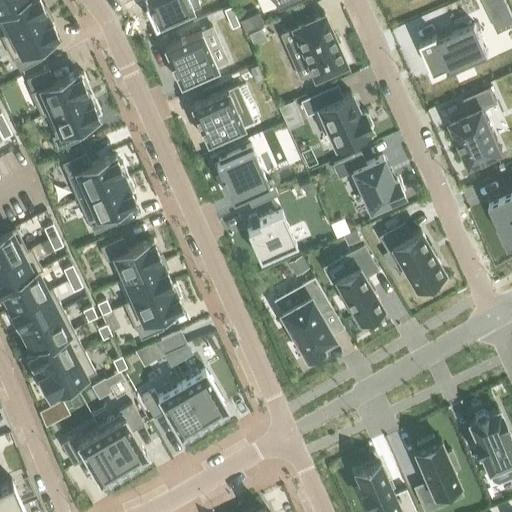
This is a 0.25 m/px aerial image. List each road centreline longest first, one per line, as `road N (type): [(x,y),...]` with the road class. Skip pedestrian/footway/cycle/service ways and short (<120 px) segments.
road 1 (residential): [(288,436),(107,32),(84,0)]
road 2 (residential): [(349,0),(491,321)]
road 3 (residential): [(325,415),(491,321)]
road 4 (residential): [(0,357),(66,511)]
road 5 (residential): [(157,511),(288,436)]
